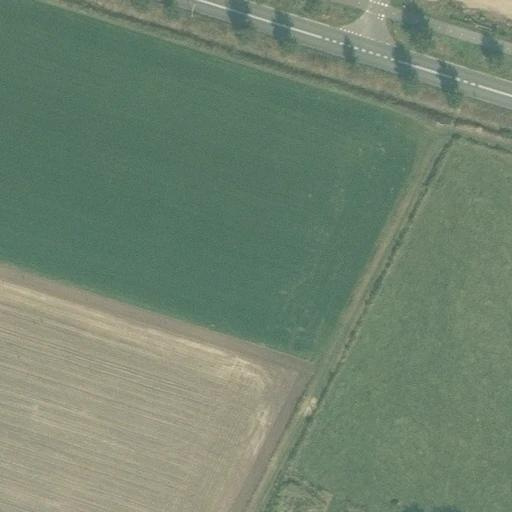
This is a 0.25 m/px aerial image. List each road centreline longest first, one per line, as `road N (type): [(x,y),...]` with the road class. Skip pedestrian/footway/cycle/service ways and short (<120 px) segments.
road 1 (tertiary): [(362,51),(194,0)]
road 2 (tertiary): [(511,97),(362,51)]
